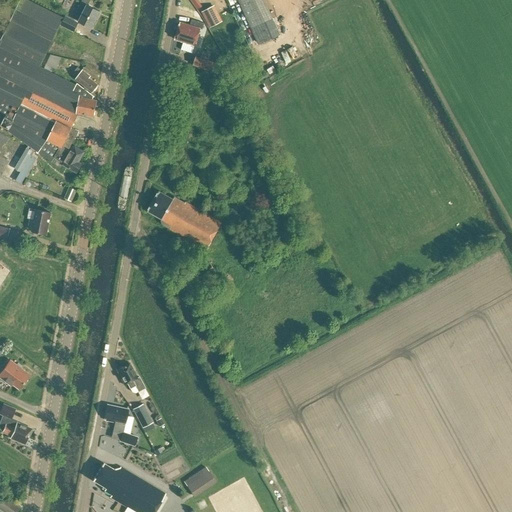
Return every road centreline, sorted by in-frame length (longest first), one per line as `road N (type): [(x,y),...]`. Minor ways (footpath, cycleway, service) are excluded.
road 1 (unclassified): [(81,511),(174,0)]
road 2 (tertiary): [(36,511),(128,0)]
